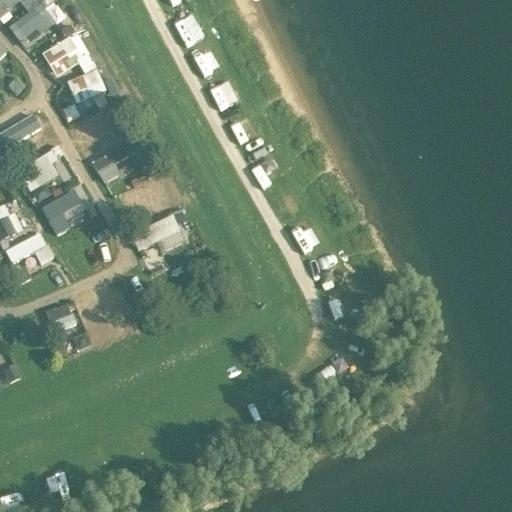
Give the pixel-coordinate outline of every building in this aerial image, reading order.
[(0,0),(0,17),(17,5),(22,12),(36,2),(34,0),(0,0)] [(18,47),(52,25),(38,4),(5,26),(18,47)] [(44,11),(53,24),(62,18),(53,5),(44,11)] [(72,106),(102,94),(79,34),(38,50),(51,82),(61,78),(72,106)] [(28,114),(0,129),(0,146),(7,158),(42,138),(28,114)] [(34,157),(34,158),(15,171),(29,192),(55,175),(47,163),(60,155),(53,144),(34,157)] [(120,150),(89,160),(96,183),(114,178),(109,162),(123,158),(120,150)] [(125,205),(127,214),(165,203),(158,179),(114,192),(119,207),(125,205)] [(0,239),(4,238),(0,228),(0,216),(12,212),(7,202),(0,205),(0,239)] [(134,252),(157,241),(163,251),(184,241),(170,214),(126,237),(134,252)] [(1,249),(7,264),(19,259),(24,269),(51,258),(40,233),(1,249)] [(80,322),(118,310),(110,286),(72,299),(80,322)] [(48,332),(72,325),(66,304),(42,310),(48,332)]
